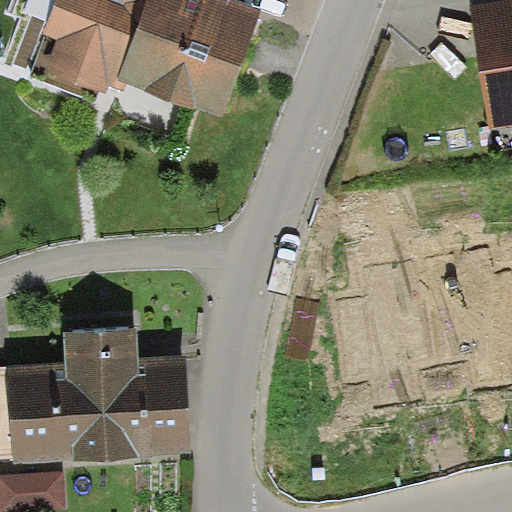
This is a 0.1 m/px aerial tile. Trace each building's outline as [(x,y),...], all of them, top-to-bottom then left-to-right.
[(94,0),(51,0),(35,44),(48,48),(37,77),(100,101),(104,90),(133,14),(94,0)] [(94,0),(133,14),(138,0),(173,0),(219,17),(225,0),(94,0)] [(138,0),(133,14),(104,90),(139,103),(132,121),(173,136),(182,113),(217,126),(253,30),(219,17),(173,0),(138,0)] [(511,8),(464,15),(480,138),(511,133),(511,8)] [(369,296),(334,302),(348,388),(372,384),(376,408),(427,400),(422,367),(469,360),(474,391),(511,384),(511,272),(494,275),(489,245),(364,265),(369,296)] [(65,368),(0,372),(0,474),(188,461),(180,364),(130,368),(127,332),(62,337),(65,368)] [(59,511),(59,483),(0,485),(0,511),(59,511)]
